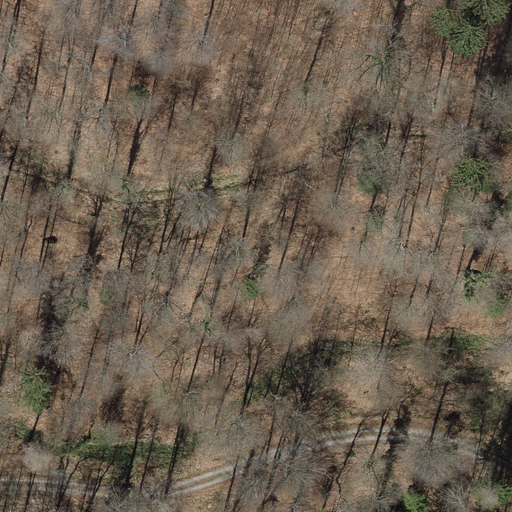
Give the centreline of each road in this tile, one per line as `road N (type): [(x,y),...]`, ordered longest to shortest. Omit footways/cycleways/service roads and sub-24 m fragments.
road 1 (track): [(511,125),(393,125),(259,175),(131,206),(0,164)]
road 2 (track): [(511,462),(466,440),(400,436),(159,494),(0,489)]
